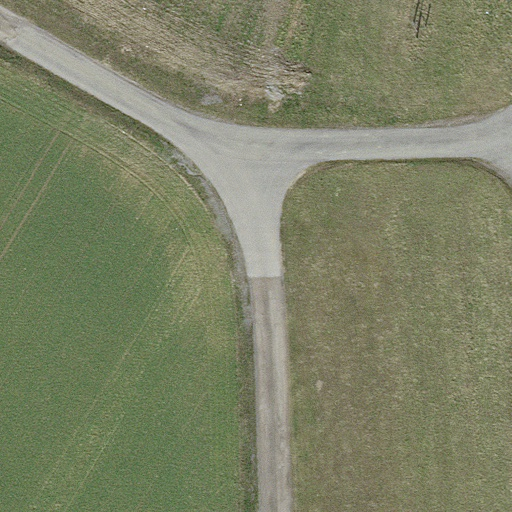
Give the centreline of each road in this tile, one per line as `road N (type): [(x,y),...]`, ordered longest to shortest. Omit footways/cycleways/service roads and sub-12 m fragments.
road 1 (track): [(511,142),(247,147),(189,130),(0,26)]
road 2 (track): [(247,147),(269,262),(277,511)]
